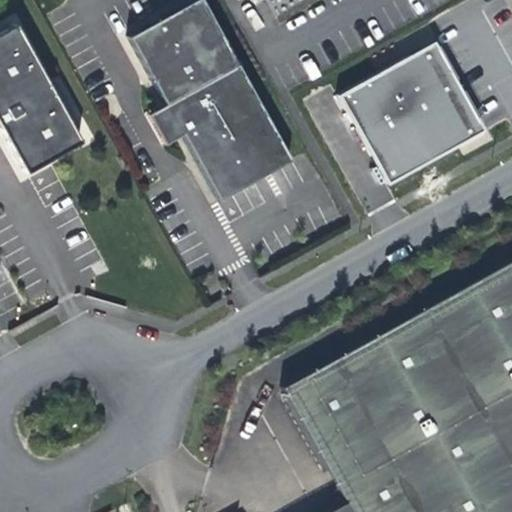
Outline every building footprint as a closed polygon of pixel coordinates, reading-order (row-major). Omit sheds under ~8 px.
[(178,0),(119,32),(156,99),(229,59),(196,0),(178,0)] [(11,22),(0,28),(0,130),(22,171),(54,153),(77,141),(11,22)] [(427,40),(403,53),(405,58),(420,50),(463,131),(448,138),(451,143),(475,130),(427,40)] [(403,53),(330,92),(378,182),(451,143),(448,138),(463,131),(420,50),(405,58),(403,53)] [(208,196),(282,156),(229,59),(156,99),(176,136),(208,196)] [(154,140),(160,136),(164,143),(176,136),(156,99),(137,109),(154,140)] [(511,511),(511,253),(429,299),(274,384),(337,499),(343,511),(511,511)] [(343,511),(337,499),(312,511),(343,511)]
